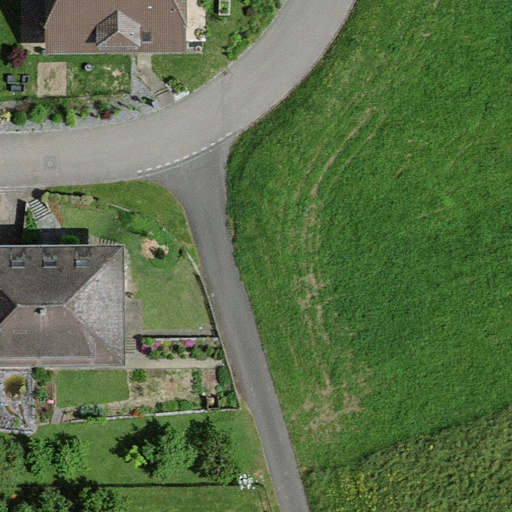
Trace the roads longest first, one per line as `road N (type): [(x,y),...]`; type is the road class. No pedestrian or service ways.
road 1 (track): [(173,133),(293,511)]
road 2 (residential): [(319,0),(236,100),(173,133),(109,152),(0,160)]
